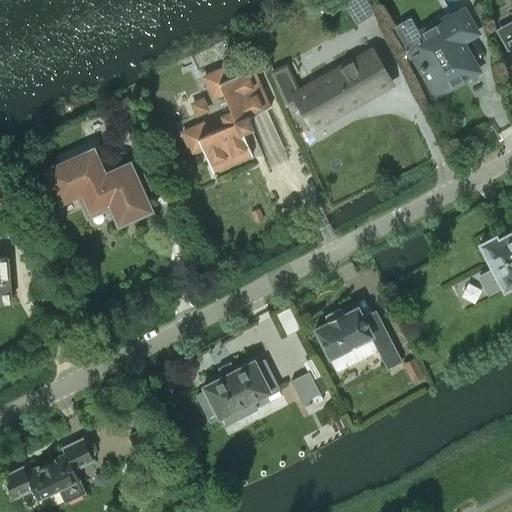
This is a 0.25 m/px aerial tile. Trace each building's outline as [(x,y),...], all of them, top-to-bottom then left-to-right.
[(365,0),(341,0),(356,23),(373,12),(365,0)] [(413,55),(413,56),(428,81),(439,74),(447,88),(477,70),(460,41),(476,32),(463,10),(447,19),(446,17),(418,33),(426,47),(413,55)] [(312,127),(391,83),(371,50),(297,92),(293,95),(295,98),(309,122),(312,127)] [(210,168),(250,150),(241,130),(250,126),(246,117),(271,106),(253,67),(228,78),(224,68),(204,77),(213,97),(223,92),(231,111),(222,116),(226,124),(207,133),(203,123),(182,132),(191,152),(201,148),(210,168)] [(285,67),(273,72),(287,102),(295,98),(293,95),(297,92),(285,67)] [(191,99),(194,113),(210,109),(207,95),(191,99)] [(126,97),(113,103),(119,116),(132,111),(126,97)] [(148,209),(134,176),(128,164),(103,175),(92,150),(46,171),(59,201),(77,193),(88,216),(111,205),(118,222),(148,209)] [(0,186),(0,208),(22,200),(15,181),(0,186)] [(494,236),(479,244),(490,265),(492,269),(479,276),(488,293),(501,286),(503,290),(511,285),(511,231),(496,239),(494,236)] [(216,248),(204,246),(203,256),(215,258),(216,248)] [(0,303),(10,303),(6,255),(0,255),(0,303)] [(357,306),(314,328),(336,371),(378,350),(387,368),(401,361),(379,319),(367,326),(357,306)] [(203,388),(194,393),(209,421),(218,416),(218,418),(219,418),(223,426),(243,416),(254,410),(255,405),(253,400),(270,392),(278,387),(264,358),(255,363),(253,360),(235,369),(232,371),(224,375),(220,377),(202,386),(203,388)] [(414,358),(402,364),(411,381),(422,375),(414,358)] [(325,373),(312,379),(308,371),(290,380),(301,402),(331,387),(325,373)] [(149,426),(129,436),(136,451),(145,446),(149,456),(161,451),(149,426)] [(77,478),(78,478),(73,468),(92,458),(90,455),(98,451),(92,438),(84,442),(83,438),(62,448),(65,453),(25,472),(23,467),(3,476),(12,496),(31,487),(36,498),(58,487),(65,501),(84,492),(77,478)]
